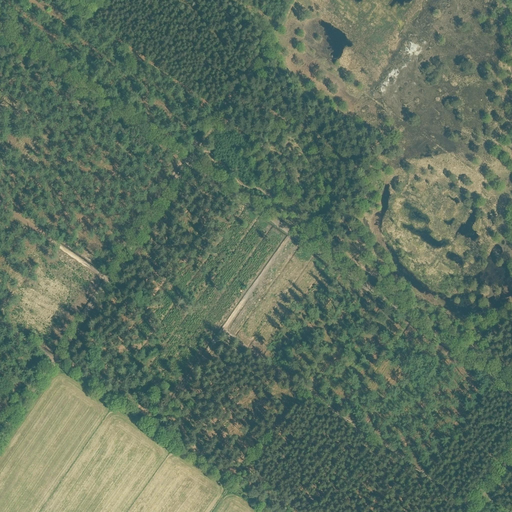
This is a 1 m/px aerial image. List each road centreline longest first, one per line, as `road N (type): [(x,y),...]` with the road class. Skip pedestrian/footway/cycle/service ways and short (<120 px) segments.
road 1 (track): [(0,27),(511,389)]
road 2 (track): [(108,280),(0,437)]
road 3 (track): [(0,203),(108,280)]
